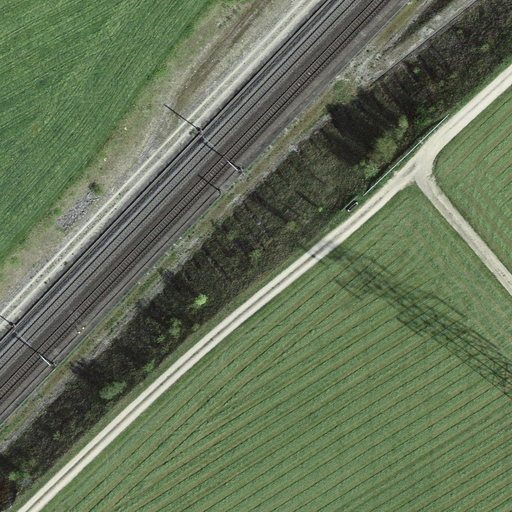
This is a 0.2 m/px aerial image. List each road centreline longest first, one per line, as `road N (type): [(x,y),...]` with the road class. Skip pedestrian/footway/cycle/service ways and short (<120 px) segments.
road 1 (track): [(511,76),(311,263),(218,334),(31,511)]
road 2 (track): [(307,0),(0,320)]
road 3 (track): [(412,165),(511,287)]
